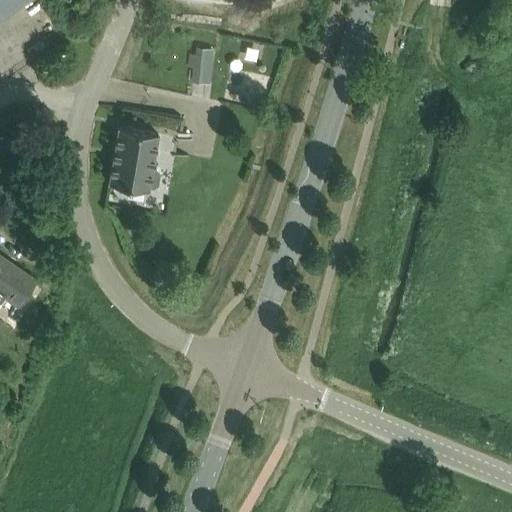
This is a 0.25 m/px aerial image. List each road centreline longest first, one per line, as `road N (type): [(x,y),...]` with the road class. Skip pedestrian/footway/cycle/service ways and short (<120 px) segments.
road 1 (residential): [(203,352),(122,297),(96,259),(82,217),(76,160),(83,107),(128,0)]
road 2 (secondary): [(247,369),(362,0)]
road 3 (tertiary): [(247,369),(511,478)]
road 4 (secondary): [(191,511),(247,369)]
